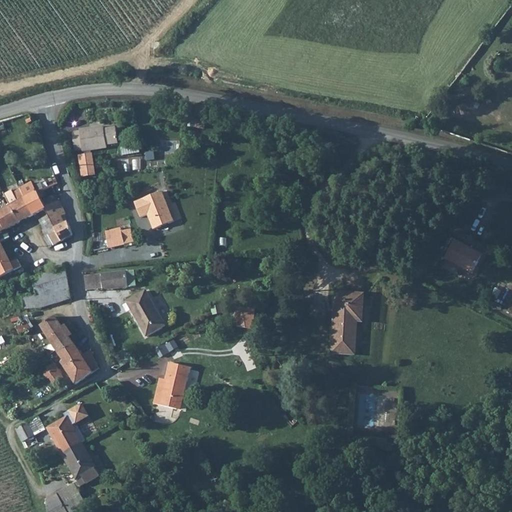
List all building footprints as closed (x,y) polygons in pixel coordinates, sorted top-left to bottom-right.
[(84,134),(89,152),(89,154),(113,149),(112,146),(123,144),(120,128),(109,130),(108,127),(84,132),(84,134)] [(89,152),(84,134),(77,136),(81,154),(89,152)] [(94,155),(80,157),(83,179),(97,177),(94,155)] [(27,202),(39,196),(47,192),(44,186),(37,190),(35,187),(23,193),(27,202)] [(57,233),(49,238),(52,244),(55,249),(74,238),(74,237),(53,189),(47,192),(39,196),(47,212),(50,219),(57,233)] [(156,231),(164,229),(183,219),(178,204),(175,205),(169,192),(137,203),(142,218),(153,215),(154,220),(152,220),(156,231)] [(12,210),(27,202),(23,193),(16,196),(15,193),(7,197),(12,210)] [(27,202),(35,218),(38,217),(47,212),(39,196),(27,202)] [(27,202),(12,210),(20,226),(35,218),(27,202)] [(6,233),(20,226),(12,210),(0,215),(0,242),(9,238),(6,233)] [(48,238),(49,238),(57,233),(50,219),(41,223),(44,230),(48,238)] [(130,232),(123,233),(125,240),(127,247),(134,247),(133,242),(135,241),(134,235),(130,235),(130,232)] [(110,242),(125,240),(123,233),(109,235),(110,242)] [(0,242),(0,247),(7,260),(22,253),(31,249),(25,237),(13,243),(9,238),(0,242)] [(456,240),(445,260),(473,275),(483,255),(456,240)] [(10,266),(7,260),(0,247),(0,279),(0,280),(21,270),(17,263),(10,266)] [(24,301),(24,312),(40,311),(71,301),(67,272),(35,283),(36,300),(24,301)] [(98,275),(87,275),(87,289),(98,289),(98,275)] [(103,275),(103,290),(128,290),(128,275),(103,275)] [(367,298),(340,295),(334,354),(356,356),(359,323),(365,323),(367,298)] [(126,306),(145,341),(164,331),(145,296),(126,306)] [(257,329),(258,311),(239,311),(238,329),(257,329)] [(36,334),(53,361),(77,347),(74,341),(78,339),(71,328),(66,331),(58,320),(36,334)] [(23,335),(33,328),(29,321),(18,328),(23,335)] [(162,357),(180,349),(177,340),(158,348),(162,357)] [(0,348),(0,361),(12,356),(7,345),(0,348)] [(53,361),(61,372),(84,359),(77,347),(53,361)] [(122,367),(135,361),(130,350),(117,355),(122,367)] [(94,378),(100,375),(92,355),(84,359),(92,375),(94,378)] [(84,359),(61,372),(60,373),(67,381),(73,388),(94,378),(92,375),(84,359)] [(161,388),(158,408),(178,411),(179,402),(185,403),(190,371),(170,367),(167,389),(161,388)] [(46,388),(56,384),(47,371),(37,373),(36,374),(36,377),(36,379),(38,381),(42,382),(46,388)] [(78,403),(60,413),(62,417),(44,427),(59,453),(77,443),(67,424),(84,415),(78,403)] [(16,430),(19,436),(23,444),(34,439),(27,425),(16,430)] [(74,479),(92,469),(77,443),(59,453),(74,479)] [(60,511),(53,495),(41,500),(41,511),(60,511)]
